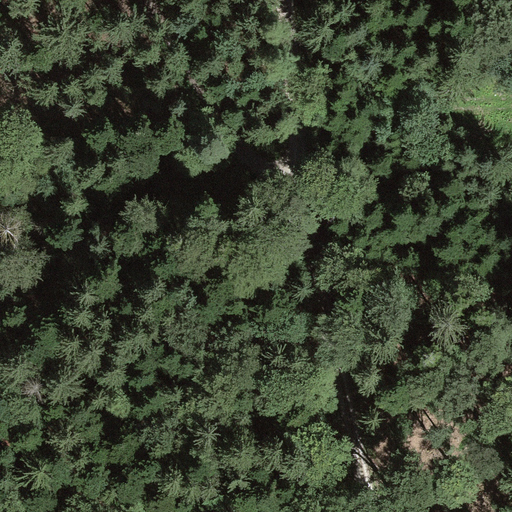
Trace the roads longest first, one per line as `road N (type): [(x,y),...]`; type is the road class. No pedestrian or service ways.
road 1 (track): [(285,0),(332,394),(355,511)]
road 2 (track): [(132,0),(159,51),(312,242)]
